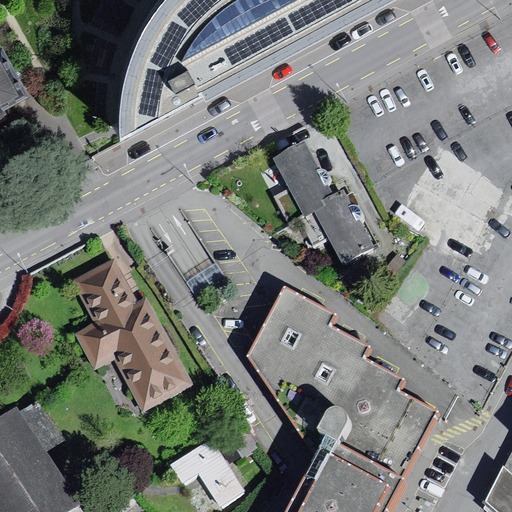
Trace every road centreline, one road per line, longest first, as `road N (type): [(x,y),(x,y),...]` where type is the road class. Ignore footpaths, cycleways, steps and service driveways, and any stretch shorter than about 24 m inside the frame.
road 1 (residential): [(0,254),(334,79)]
road 2 (residential): [(334,79),(389,175),(511,294)]
road 3 (residential): [(334,79),(473,0)]
